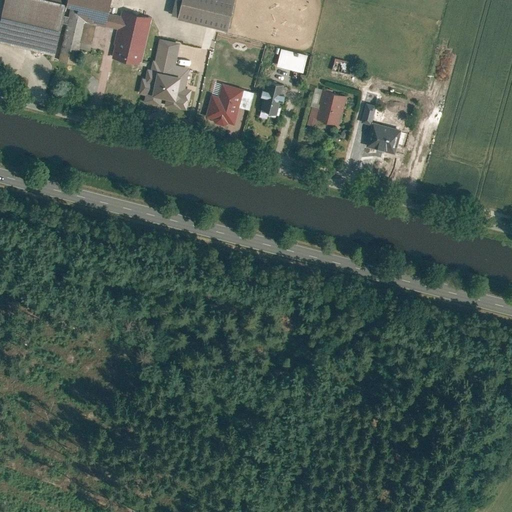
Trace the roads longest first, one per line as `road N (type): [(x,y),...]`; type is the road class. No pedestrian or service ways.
road 1 (primary): [(0,173),(511,308)]
road 2 (unclassified): [(0,95),(511,229)]
